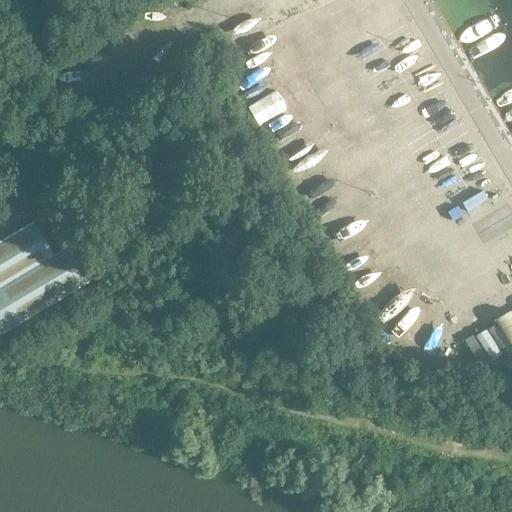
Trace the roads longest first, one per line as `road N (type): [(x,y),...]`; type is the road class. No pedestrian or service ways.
road 1 (residential): [(243,0),(74,87)]
road 2 (residential): [(419,0),(511,164)]
